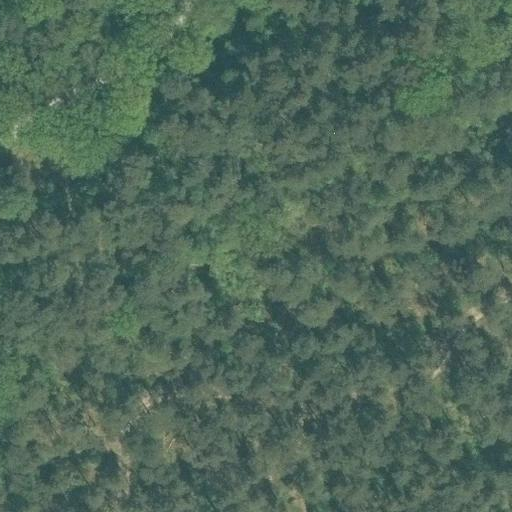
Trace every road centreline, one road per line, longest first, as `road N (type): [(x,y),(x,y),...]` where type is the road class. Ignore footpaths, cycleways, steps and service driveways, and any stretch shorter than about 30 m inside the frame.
road 1 (track): [(124,511),(123,444),(142,400),(181,390),(366,395),(410,384),(431,371),(461,323),(511,294)]
road 2 (track): [(0,149),(34,115),(139,62),(191,0)]
